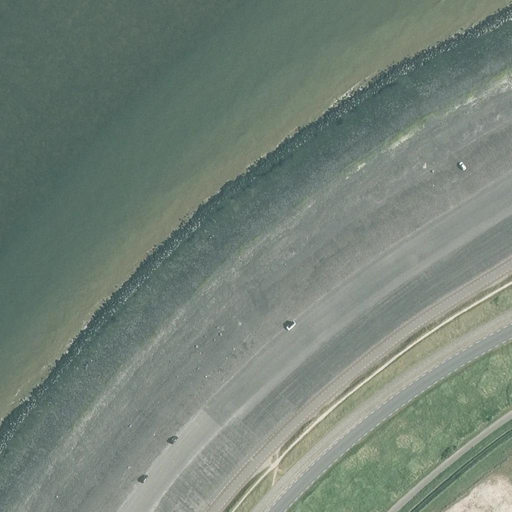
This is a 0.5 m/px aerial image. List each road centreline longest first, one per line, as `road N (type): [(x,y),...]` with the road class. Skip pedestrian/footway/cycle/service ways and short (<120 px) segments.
road 1 (unclassified): [(511,269),(392,345),(297,422),(216,511)]
road 2 (secondary): [(276,511),(381,416),(511,335)]
